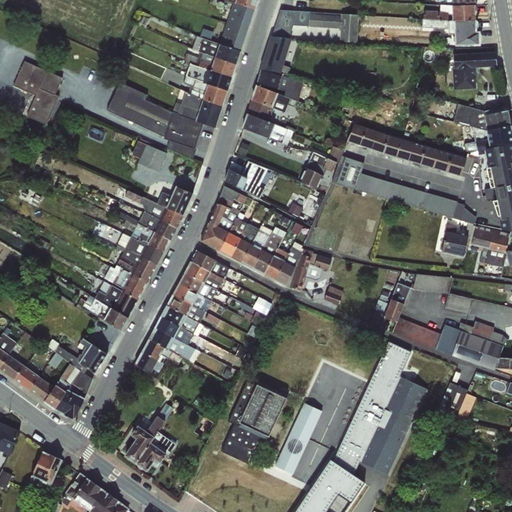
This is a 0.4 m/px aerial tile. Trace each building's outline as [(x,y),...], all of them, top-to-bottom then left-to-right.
[(215,69),(240,76),(262,0),(242,0),(242,3),(235,1),(215,69)] [(457,0),(463,31),(462,32),(464,46),(493,42),(489,18),(485,18),(482,0),(457,0)] [(426,26),(441,27),(442,10),(427,9),(426,26)] [(294,10),(294,19),(308,20),(308,11),(294,10)] [(361,13),(312,11),(312,25),(343,27),(343,40),(360,41),(361,13)] [(288,75),(296,37),(273,32),(262,82),(258,100),(281,105),(283,95),(300,98),(305,79),(288,75)] [(480,87),(479,66),(504,65),(503,50),(455,52),(456,88),(480,87)] [(189,52),(187,59),(197,62),(199,55),(189,52)] [(49,123),(66,75),(25,60),(16,86),(37,93),(29,116),(49,123)] [(295,129),(271,119),(276,107),(258,99),(246,126),(289,144),(295,129)] [(452,122),(472,127),(485,130),(508,125),(506,110),(483,115),(482,111),(457,104),(452,122)] [(358,145),(364,127),(354,124),(346,141),(358,145)] [(472,127),(475,150),(511,144),(508,125),(485,130),(472,127)] [(371,149),(377,131),(364,127),(358,145),(371,149)] [(382,153),(388,135),(377,131),(371,149),(382,153)] [(394,157),(400,139),(388,135),(382,153),(394,157)] [(143,157),(140,164),(163,171),(170,149),(139,139),(135,154),(143,157)] [(407,161),(414,142),(400,139),(394,157),(407,161)] [(418,164),(424,146),(414,142),(407,161),(418,164)] [(511,156),(511,144),(475,150),(476,156),(488,155),(489,161),(511,156)] [(327,158),(326,169),(334,173),(331,183),(452,217),(456,201),(361,173),(364,163),(342,156),(343,150),(332,146),(327,158)] [(431,168),(437,149),(424,146),(418,164),(431,168)] [(448,153),(437,149),(431,168),(444,172),(448,153)] [(326,169),(327,158),(312,152),(298,181),(316,189),(326,169)] [(464,157),(448,153),(444,172),(458,176),(464,157)] [(233,160),(225,181),(266,196),(276,169),(250,160),(248,165),(233,160)] [(156,204),(181,216),(192,194),(175,185),(170,195),(162,192),(156,204)] [(219,251),(240,213),(240,211),(231,206),(234,198),(237,199),(236,202),(243,206),(247,197),(224,186),(200,241),(219,251)] [(181,216),(156,204),(128,189),(124,196),(145,207),(143,211),(175,228),(181,216)] [(293,201),(291,212),(302,214),(305,204),(293,201)] [(175,228),(143,211),(138,221),(169,240),(175,228)] [(240,213),(219,251),(230,257),(247,225),(242,221),(244,215),(240,213)] [(169,240),(138,221),(127,216),(126,218),(121,226),(131,232),(130,235),(162,253),(169,240)] [(300,234),(305,223),(298,220),(293,230),(300,234)] [(467,237),(464,235),(458,234),(459,230),(455,229),(454,233),(450,232),(451,222),(447,221),(440,252),(462,257),(467,237)] [(264,246),(274,229),(264,224),(255,240),(264,246)] [(247,225),(230,257),(242,263),(251,244),(258,230),(247,225)] [(277,225),(266,246),(277,252),(289,231),(277,225)] [(488,249),(492,230),(475,226),(475,228),(472,228),(469,237),(467,251),(471,252),(472,246),(482,248),(478,262),(485,263),(488,249)] [(488,249),(485,263),(490,264),(491,258),(496,259),(496,266),(502,267),(505,252),(506,249),(508,237),(509,234),(492,230),(488,249)] [(162,253),(130,235),(122,231),(121,233),(118,239),(126,243),(124,248),(156,264),(162,253)] [(505,252),(502,267),(507,266),(511,264),(511,237),(508,237),(506,249),(505,252)] [(252,268),(262,250),(251,244),(242,263),(252,268)] [(291,247),(284,261),(285,261),(295,267),(301,252),(291,247)] [(156,264),(124,248),(115,265),(146,282),(156,264)] [(262,250),(252,268),(263,274),(273,255),(262,250)] [(197,251),(191,262),(210,272),(216,261),(197,251)] [(295,267),(286,286),(301,291),(306,276),(312,257),(311,257),(301,252),(295,267)] [(311,257),(312,257),(306,276),(316,279),(319,277),(322,268),(328,269),(331,259),(312,252),(311,257)] [(273,255),(263,274),(275,280),(284,261),(273,255)] [(216,261),(210,272),(223,279),(229,268),(216,261)] [(284,261),(275,280),(286,286),(295,267),(285,261),(284,261)] [(191,262),(185,273),(204,283),(210,272),(191,262)] [(146,282),(115,265),(113,267),(110,265),(103,278),(124,289),(123,291),(136,300),(146,282)] [(210,272),(204,283),(217,290),(223,279),(210,272)] [(204,283),(185,273),(179,283),(198,294),(204,283)] [(416,274),(412,290),(448,294),(444,307),(468,313),(471,299),(449,293),(452,278),(416,274)] [(198,294),(179,283),(172,295),(205,312),(211,301),(198,294)] [(204,283),(198,294),(211,301),(214,295),(217,290),(204,283)] [(397,283),(391,299),(404,304),(410,288),(397,283)] [(136,300),(123,291),(109,284),(105,293),(98,289),(94,297),(127,317),(136,300)] [(262,285),(257,295),(267,300),(273,291),(262,285)] [(329,286),(324,299),(337,305),(343,291),(329,286)] [(382,290),(379,299),(384,301),(388,293),(382,290)] [(205,312),(172,295),(166,306),(203,326),(205,327),(208,320),(217,325),(220,320),(208,313),(206,317),(203,316),(205,312)] [(127,317),(94,297),(91,302),(80,297),(76,305),(82,309),(120,330),(127,317)] [(260,298),(255,309),(263,313),(268,302),(260,298)] [(378,299),(374,308),(383,312),(387,303),(378,299)] [(404,304),(391,299),(383,318),(395,323),(396,323),(398,318),(404,304)] [(203,326),(166,306),(160,316),(193,334),(198,336),(203,326)] [(246,311),(243,317),(259,324),(262,319),(264,314),(256,310),(253,315),(246,311)] [(193,334),(160,316),(154,327),(187,345),(193,334)] [(396,323),(395,323),(391,333),(435,349),(441,334),(398,318),(396,323)] [(507,340),(507,339),(502,334),(492,331),(493,327),(474,321),(473,327),(460,323),(458,330),(460,330),(503,346),(507,340)] [(287,326),(281,341),(361,379),(368,364),(287,326)] [(187,345),(154,327),(148,339),(163,348),(182,358),(189,362),(195,352),(186,347),(187,345)] [(503,346),(460,330),(451,356),(494,371),(495,369),(494,368),(497,358),(498,358),(499,357),(503,346)] [(2,333),(0,335),(0,367),(9,355),(8,355),(11,350),(16,353),(21,346),(2,333)] [(198,336),(195,342),(203,346),(206,341),(198,336)] [(163,348),(148,339),(141,351),(165,364),(167,361),(177,366),(182,358),(163,348)] [(59,367),(71,349),(62,343),(50,362),(59,367)] [(106,354),(91,344),(78,362),(94,373),(106,354)] [(288,356),(290,349),(279,346),(277,353),(288,356)] [(165,364),(141,351),(129,373),(152,389),(158,381),(156,378),(165,364)] [(23,365),(9,355),(0,367),(0,370),(12,379),(23,365)] [(511,358),(499,357),(498,358),(497,358),(494,368),(495,369),(511,369),(511,358)] [(43,402),(54,409),(80,371),(69,364),(55,385),(54,387),(43,402)] [(35,374),(23,365),(12,379),(28,391),(39,376),(35,374)] [(226,368),(221,377),(227,380),(232,370),(226,368)] [(511,369),(495,369),(494,371),(511,377),(511,376),(511,369)] [(92,379),(80,371),(54,409),(73,419),(84,399),(92,379)] [(54,387),(39,376),(28,391),(43,402),(54,387)] [(398,376),(359,461),(388,475),(427,390),(398,376)] [(238,423),(255,386),(246,382),(228,421),(233,424),(221,451),(248,464),(261,437),(266,440),(268,437),(238,423)] [(256,384),(255,386),(238,423),(268,437),(286,398),(256,384)] [(454,385),(442,411),(466,421),(476,397),(465,392),(466,390),(454,385)] [(304,403),(275,466),(292,474),(312,431),(321,411),(304,403)] [(135,464),(158,431),(170,412),(163,407),(152,422),(143,417),(130,435),(134,439),(123,456),(135,464)] [(318,419),(312,431),(302,452),(309,455),(324,422),(318,419)] [(9,454),(19,431),(0,422),(0,450),(1,450),(9,454)] [(158,431),(135,464),(144,471),(146,472),(154,460),(159,463),(166,454),(168,455),(176,444),(158,431)] [(19,448),(30,453),(33,446),(22,441),(19,448)] [(31,475),(51,484),(61,461),(42,452),(31,475)] [(233,486),(241,471),(218,460),(211,475),(233,486)] [(292,474),(275,466),(270,476),(264,474),(259,484),(265,487),(264,488),(282,496),(292,474)] [(434,471),(430,480),(441,485),(445,476),(434,471)] [(125,498),(83,472),(70,494),(98,511),(127,511),(131,507),(123,501),(125,498)] [(261,511),(217,482),(207,497),(229,511),(261,511)]
